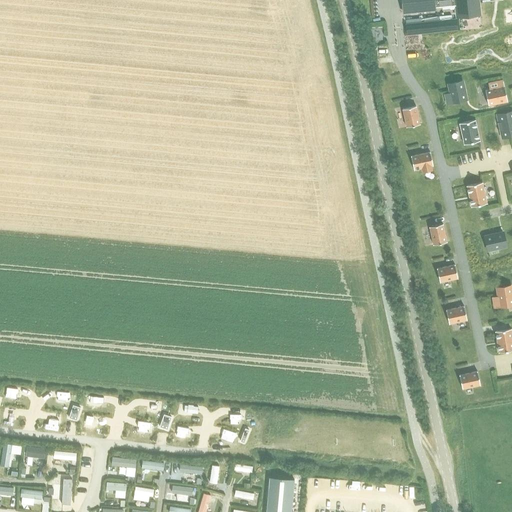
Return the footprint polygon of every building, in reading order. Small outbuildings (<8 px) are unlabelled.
[(401,0),(403,12),(434,9),(434,7),(445,6),(444,0),(401,0)] [(444,0),(445,6),(455,5),(456,16),(479,14),(477,0),(444,0)] [(456,19),(404,24),(405,36),(457,30),(456,19)] [(466,98),(462,80),(449,83),(453,101),(466,98)] [(506,100),(502,80),(497,81),(499,86),(484,89),(487,104),(506,100)] [(420,125),(416,107),(402,109),(406,128),(420,125)] [(511,134),(511,110),(497,114),(502,136),(511,134)] [(479,140),(475,118),(460,122),(464,143),(479,140)] [(432,166),(429,152),(410,157),(413,170),(420,168),(421,171),(431,169),(430,166),(432,166)] [(487,203),(482,182),(467,186),(472,207),(487,203)] [(446,241),(442,223),(429,226),(433,244),(446,241)] [(506,245),(503,231),(485,235),(488,249),(506,245)] [(439,282),(457,278),(454,264),(436,268),(439,282)] [(511,303),(511,291),(511,285),(497,287),(500,305),(511,303)] [(467,319),(463,305),(445,310),(448,323),(467,319)] [(511,350),(511,334),(511,329),(496,331),(499,352),(511,350)] [(479,385),(476,372),(458,376),(461,389),(479,385)] [(72,405),(68,418),(76,420),(80,408),(72,405)] [(163,414),(159,427),(167,429),(171,417),(163,414)] [(245,429),(240,441),(243,442),(248,430),(245,429)] [(0,464),(8,465),(11,443),(2,442),(0,458),(0,464)] [(43,457),(45,447),(27,445),(25,454),(43,457)] [(75,458),(76,451),(54,449),(53,457),(75,458)] [(136,458),(112,455),(111,464),(135,467),(136,458)] [(163,461),(142,459),(141,467),(162,469),(163,461)] [(253,465),(235,462),(234,468),(252,471),(253,465)] [(201,473),(202,465),(179,463),(179,470),(201,473)] [(219,465),(212,464),(209,481),(216,482),(219,465)] [(70,503),(71,478),(63,477),(61,503),(70,503)] [(269,477),(266,511),(290,511),(294,479),(269,477)] [(125,489),(126,482),(106,481),(105,488),(125,489)] [(0,492),(12,494),(13,486),(0,484),(0,492)] [(192,494),(193,486),(172,484),(171,491),(192,494)] [(154,488),(135,485),(134,492),(152,495),(154,488)] [(42,490),(21,487),(20,495),(41,498),(42,490)] [(254,492),(235,488),(234,495),(253,498),(254,492)] [(215,505),(217,498),(203,494),(197,511),(206,511),(209,503),(215,505)]
